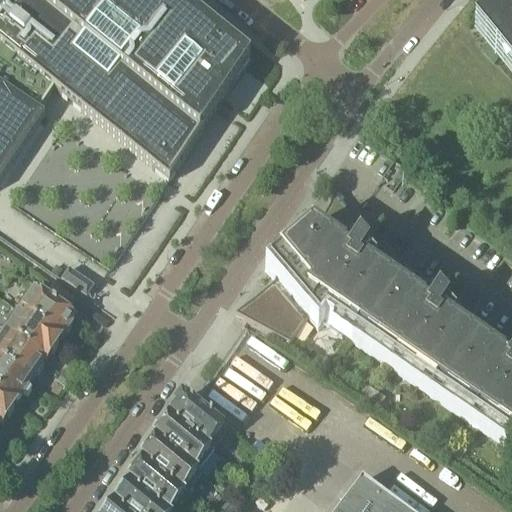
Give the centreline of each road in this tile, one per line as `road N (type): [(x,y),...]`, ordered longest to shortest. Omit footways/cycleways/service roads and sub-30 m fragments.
road 1 (residential): [(320,63),(149,316)]
road 2 (residential): [(187,340),(358,93)]
road 3 (residential): [(149,316),(12,511)]
road 4 (residential): [(70,511),(187,340)]
road 5 (residential): [(358,93),(437,0)]
